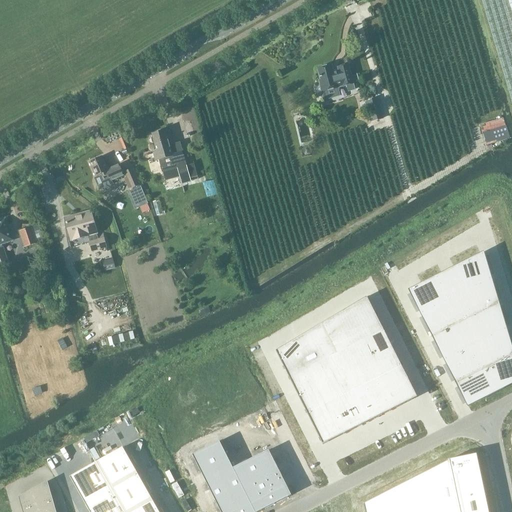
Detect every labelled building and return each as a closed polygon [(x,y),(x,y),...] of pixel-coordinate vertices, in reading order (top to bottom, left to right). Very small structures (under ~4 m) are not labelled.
[(511,0),(481,0),(511,105),(511,0)] [(332,66),(318,70),(321,80),(319,80),(320,82),(322,91),(324,98),(324,99),(339,95),(339,94),(337,88),(338,87),(347,85),(353,83),(358,82),(357,75),(351,76),(348,66),(343,67),(339,68),(339,71),(334,73),(332,66)] [(381,113),(370,117),(371,122),(372,122),(383,119),(381,113)] [(186,166),(180,143),(170,146),(168,140),(172,139),(169,130),(153,135),(153,137),(152,137),(153,141),(154,141),(157,151),(153,152),(155,161),(159,160),(165,182),(179,178),(181,185),(191,183),(190,179),(197,177),(193,164),(186,166)] [(102,157),(90,162),(97,178),(96,180),(99,187),(102,189),(111,185),(112,182),(111,181),(123,176),(119,165),(108,170),(102,157)] [(132,188),(139,185),(132,169),(125,172),(132,188)] [(140,204),(141,207),(148,204),(147,201),(144,195),(141,187),(134,190),(136,195),(140,204)] [(93,251),(108,246),(105,237),(99,238),(97,233),(98,232),(92,211),(77,216),(76,214),(67,217),(73,240),(90,235),(92,240),(90,241),(93,251)] [(6,219),(0,220),(0,266),(9,263),(4,247),(3,247),(2,244),(13,241),(6,219)] [(39,225),(20,231),(25,247),(44,241),(39,225)] [(511,346),(484,253),(409,291),(468,407),(511,384),(511,346)] [(113,259),(103,262),(105,271),(115,268),(113,259)] [(367,297),(276,351),(323,445),(418,397),(367,297)] [(61,339),(58,341),(63,350),(66,348),(61,339)] [(96,346),(88,348),(89,349),(90,355),(98,353),(97,347),(96,346)] [(229,377),(156,413),(180,461),(192,455),(217,443),(220,441),(227,455),(233,468),(267,451),(229,377)] [(217,443),(192,455),(220,511),(259,511),(292,496),(288,487),(278,468),(269,450),(267,451),(233,468),(227,455),(220,441),(217,443)] [(97,462),(70,477),(89,511),(159,511),(153,500),(138,474),(123,447),(97,462)] [(449,461),(364,504),(365,511),(489,511),(477,454),(449,460),(449,461)] [(48,481),(19,497),(22,507),(23,511),(56,511),(53,498),(48,481)]
